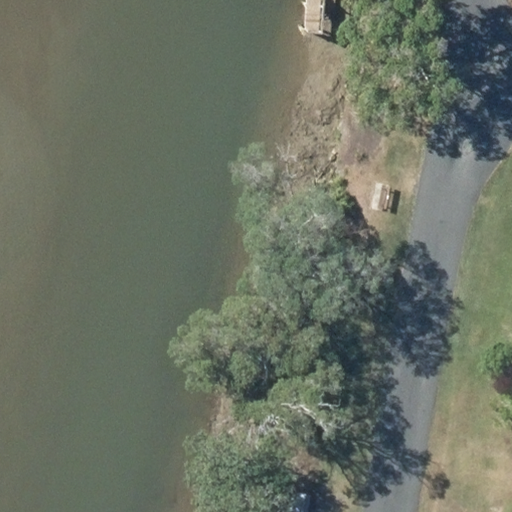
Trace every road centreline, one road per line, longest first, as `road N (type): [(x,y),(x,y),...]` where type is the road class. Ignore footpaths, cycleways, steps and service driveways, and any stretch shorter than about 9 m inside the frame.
road 1 (residential): [(404,511),(458,152)]
road 2 (residential): [(458,152),(482,0)]
